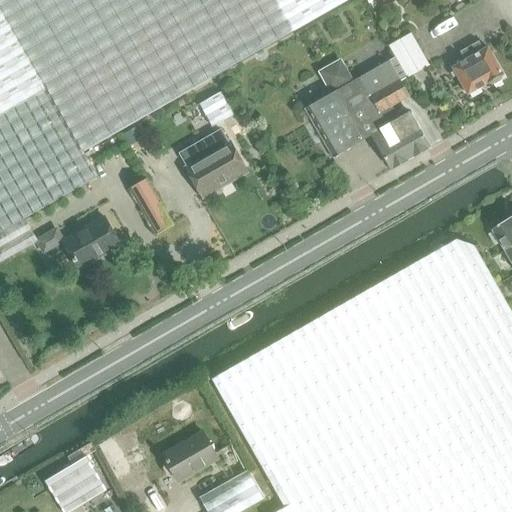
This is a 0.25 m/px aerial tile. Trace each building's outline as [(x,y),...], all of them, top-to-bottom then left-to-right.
[(0,0),(0,264),(37,243),(35,240),(24,221),(97,180),(91,169),(82,153),(212,80),(349,2),(347,0),(0,0)] [(411,33),(388,46),(391,51),(395,58),(406,78),(429,65),(414,38),(411,33)] [(501,83),(503,78),(487,49),(481,52),(477,44),(460,54),(465,62),(451,69),(467,98),(488,86),(494,87),(501,83)] [(353,82),(337,91),(365,141),(371,138),(379,153),(390,172),(392,171),(427,151),(430,149),(419,130),(410,113),(399,120),(392,108),(409,99),(410,98),(401,81),(406,78),(395,58),(389,61),(353,82)] [(340,60),(319,72),(331,94),(337,91),(353,82),(340,60)] [(331,94),(304,110),(332,159),(365,141),(337,91),(331,94)] [(220,95),(200,106),(213,128),(233,117),(220,95)] [(235,122),(223,129),(231,142),(243,135),(235,122)] [(137,126),(124,134),(131,146),(144,138),(137,126)] [(201,200),(204,199),(247,174),(230,144),(184,170),(201,200)] [(145,181),(129,190),(156,236),(172,227),(145,181)] [(511,265),(511,218),(491,231),(511,265)] [(78,271),(119,247),(103,219),(62,243),(78,271)] [(511,511),(511,315),(473,248),(454,241),(213,383),(285,511),(296,504),(300,511),(511,511)] [(178,484),(218,461),(202,434),(163,457),(167,465),(163,467),(162,471),(166,478),(170,479),(174,477),(178,484)] [(86,457),(45,482),(62,511),(72,511),(107,492),(86,457)] [(248,471),(200,498),(207,511),(241,511),(264,499),(248,471)]
